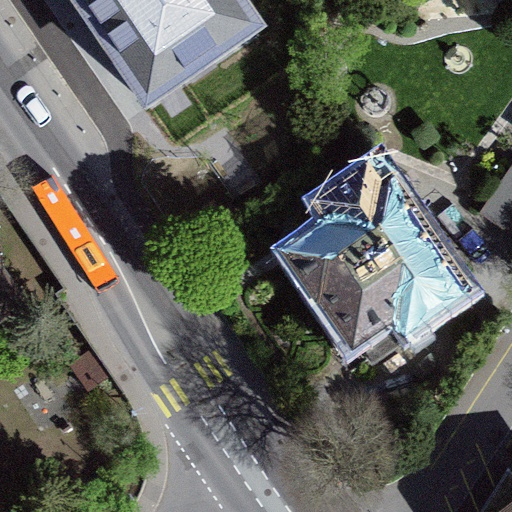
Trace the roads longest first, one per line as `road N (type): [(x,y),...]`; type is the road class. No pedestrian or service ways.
road 1 (primary): [(0,90),(272,501)]
road 2 (unknown): [(250,0),(241,82),(220,115),(138,180),(96,231)]
road 3 (residential): [(405,511),(511,375)]
